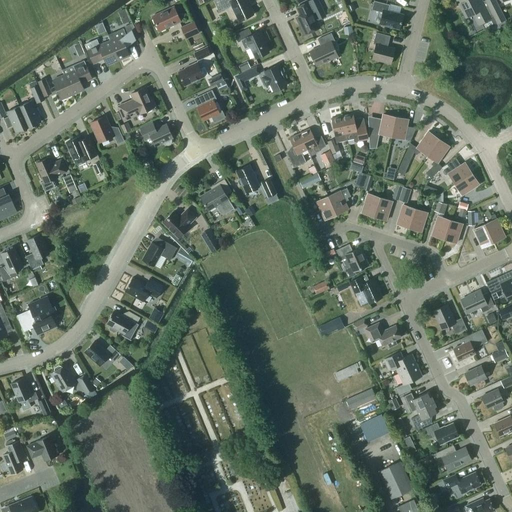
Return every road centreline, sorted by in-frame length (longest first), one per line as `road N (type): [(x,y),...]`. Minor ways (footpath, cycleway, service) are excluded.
road 1 (unclassified): [(196,150),(158,187),(82,324),(60,345),(0,367)]
road 2 (residential): [(511,505),(402,299)]
road 3 (residential): [(9,158),(154,59)]
road 4 (unclassified): [(313,97),(196,150)]
